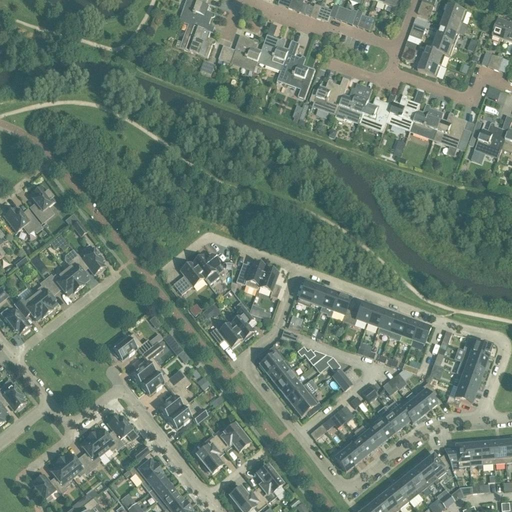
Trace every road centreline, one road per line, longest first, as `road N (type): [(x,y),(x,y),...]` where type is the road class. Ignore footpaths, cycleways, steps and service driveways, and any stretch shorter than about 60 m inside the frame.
road 1 (residential): [(483,420),(425,431),(345,495),(244,368),(272,337),(298,270)]
road 2 (residential): [(483,420),(507,345),(500,338),(298,270)]
road 3 (residential): [(208,498),(119,390),(67,428)]
road 4 (residential): [(398,51),(244,0)]
road 5 (residential): [(298,270),(211,239),(163,269)]
road 6 (residential): [(511,86),(491,78),(466,101),(390,74)]
road 7 (residential): [(116,276),(14,359)]
